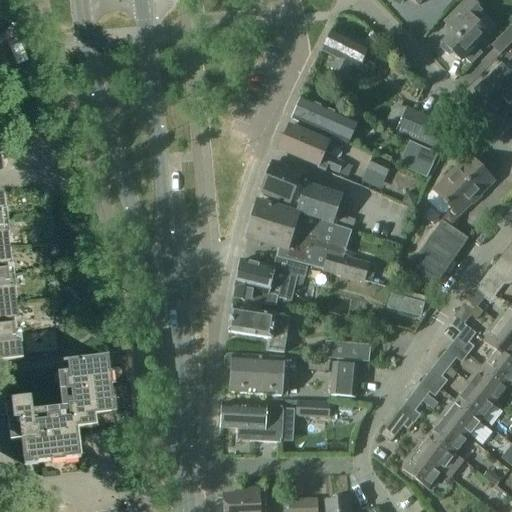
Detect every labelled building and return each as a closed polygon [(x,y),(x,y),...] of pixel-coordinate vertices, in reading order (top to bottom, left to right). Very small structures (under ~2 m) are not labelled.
[(443,43),(443,44),(460,63),(488,36),(475,23),(484,15),(470,0),(468,0),(451,17),(459,26),(459,27),(443,43)] [(333,31),(322,52),(336,59),(331,69),(347,77),(352,67),(355,69),(358,69),(371,76),(375,68),(363,61),(369,49),(333,31)] [(511,103),(511,75),(511,77),(502,68),(476,92),(492,108),(503,97),(511,105),(511,103)] [(300,102),(292,120),(334,139),(342,120),(335,117),(333,115),(309,104),(307,108),(302,106),(302,105),(300,102)] [(392,133),(395,134),(416,143),(432,150),(443,122),(403,105),(392,133)] [(289,127),(279,151),(317,167),(316,169),(325,173),(327,169),(347,177),(351,167),(327,156),(324,155),(323,154),(328,144),(289,127)] [(363,141),(373,145),(377,136),(367,132),(363,141)] [(415,144),(405,168),(426,177),(437,154),(415,144)] [(468,158),(434,190),(430,195),(428,199),(440,211),(444,210),(447,207),(448,205),(459,216),(482,193),(482,192),(492,183),(468,158)] [(373,159),(368,170),(386,177),(391,167),(373,159)] [(265,183),(261,195),(298,210),(296,214),(326,224),(331,226),(341,197),(309,186),(311,181),(300,176),(273,165),(265,183)] [(0,362),(7,362),(21,360),(20,342),(15,343),(12,321),(17,321),(13,288),(10,288),(9,288),(6,266),(7,266),(11,266),(7,233),(2,234),(0,212),(0,211),(4,211),(2,194),(0,193),(0,362)] [(258,203),(247,239),(288,251),(289,249),(316,256),(326,224),(258,203)] [(442,221),(408,271),(434,289),(468,240),(442,221)] [(363,281),(367,265),(329,255),(324,271),(363,281)] [(235,288),(233,299),(274,308),(276,299),(281,300),(288,274),(302,278),(305,267),(276,259),(273,271),(241,262),(234,288),(235,288)] [(499,260),(493,266),(503,274),(508,267),(499,260)] [(498,281),(503,274),(493,266),(488,273),(498,281)] [(472,293),(467,301),(476,308),(482,301),(472,293)] [(387,309),(421,318),(425,303),(391,294),(387,309)] [(503,312),(495,323),(511,336),(511,308),(510,307),(505,314),(503,312)] [(275,316),(231,309),(227,333),(267,340),(265,352),(284,354),(288,328),(288,326),(288,319),(275,317),(275,316)] [(469,318),(459,311),(453,318),(463,325),(469,318)] [(483,343),(492,350),(510,360),(511,356),(511,336),(495,323),(487,333),(489,334),(483,343)] [(475,335),(465,327),(460,333),(470,341),(475,335)] [(511,380),(511,361),(510,360),(492,350),(485,359),(487,361),(482,368),(507,387),(511,380)] [(444,354),(438,361),(448,369),(454,362),(444,354)] [(225,358),(224,366),(228,370),(232,370),(230,394),(280,398),(283,368),(294,369),(295,360),(235,356),(228,356),(225,358)] [(307,370),(327,373),(328,361),(309,358),(307,370)] [(7,423),(9,444),(20,442),(23,467),(53,463),(52,460),(52,459),(62,458),(63,462),(79,460),(76,430),(95,428),(94,417),(109,416),(107,404),(109,404),(112,403),(110,386),(107,386),(105,386),(104,377),(109,376),(107,359),(63,364),(62,364),(62,366),(66,365),(68,379),(64,379),(65,393),(66,393),(69,392),(71,406),(67,406),(68,420),(60,421),(60,419),(59,416),(46,418),(46,422),(32,423),(29,400),(9,402),(12,422),(7,423)] [(443,375),(448,369),(438,361),(433,367),(443,375)] [(336,363),(332,397),(358,399),(361,365),(336,363)] [(466,383),(494,405),(507,387),(482,368),(477,374),(475,372),(466,383)] [(481,422),(494,405),(466,383),(459,393),(460,395),(455,402),(481,422)] [(417,388),(412,395),(422,402),(427,396),(417,388)] [(417,409),(422,402),(412,395),(407,401),(417,409)] [(440,417),(467,439),(481,422),(455,402),(450,408),(448,406),(440,417)] [(295,403),(295,419),(328,421),(329,405),(295,403)] [(222,405),(221,429),(238,430),(237,441),(280,444),(280,440),(282,440),(283,409),(222,405)] [(434,429),(429,436),(454,456),(467,439),(440,417),(433,427),(434,429)] [(385,429),(395,437),(401,430),(391,422),(385,429)] [(395,437),(385,429),(380,436),(390,444),(395,437)] [(454,456),(429,436),(424,442),(422,441),(414,451),(441,473),(449,479),(462,462),(454,456)] [(441,473),(414,451),(406,462),(408,463),(404,468),(402,470),(427,490),(441,473)] [(224,499),(224,511),(265,511),(265,502),(259,502),(259,490),(239,491),(239,493),(239,495),(228,495),(224,499)] [(45,493),(38,494),(40,507),(46,506),(45,493)] [(21,509),(19,497),(13,498),(14,510),(21,509)] [(350,511),(349,501),(347,502),(345,498),(336,498),(334,503),(325,503),(325,511),(350,511)] [(317,511),(317,499),(288,500),(288,511),(317,511)]
